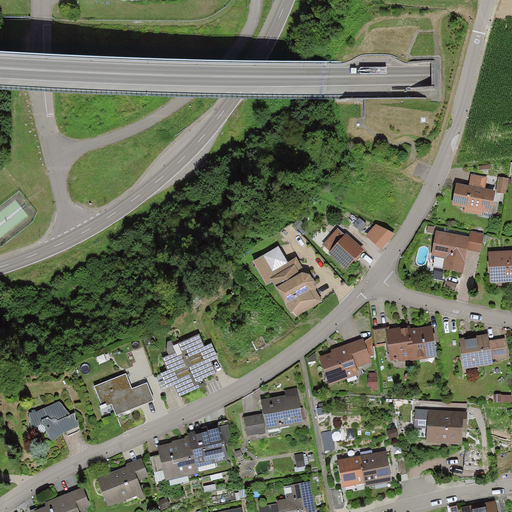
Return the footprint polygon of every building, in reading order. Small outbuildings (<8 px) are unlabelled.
[(470,188),(456,186),(453,206),(463,207),(462,212),(480,215),(481,211),(493,213),(496,193),(484,191),(485,180),(472,178),(470,188)] [(507,180),(499,179),(497,194),(506,195),(507,180)] [(31,217),(18,201),(0,216),(0,240),(1,242),(31,217)] [(368,243),(387,254),(396,238),(376,227),(368,243)] [(467,237),(436,232),(432,256),(446,258),(444,271),(462,274),(466,250),(479,252),(481,235),(468,233),(467,237)] [(362,253),(344,235),(326,253),(343,270),(362,253)] [(511,254),(488,255),(489,283),(511,282),(511,254)] [(300,265),(266,284),(281,310),(287,306),(291,314),(319,298),(300,265)] [(259,325),(244,334),(254,348),(268,339),(259,325)] [(389,328),(372,330),(374,348),(387,347),(389,361),(408,359),(408,362),(435,358),(431,329),(411,331),(410,328),(389,331),(389,328)] [(167,373),(159,376),(166,391),(172,388),(178,401),(200,391),(197,383),(216,374),(211,365),(218,361),(210,345),(204,348),(198,336),(177,345),(182,356),(178,358),(176,354),(168,357),(161,360),(167,373)] [(488,337),(459,341),(463,370),(492,366),(492,361),(509,359),(506,339),(489,342),(488,337)] [(363,343),(368,357),(374,356),(370,338),(363,343)] [(333,354),(318,359),(328,387),(358,377),(355,369),(370,364),(368,357),(363,343),(362,341),(332,351),(333,354)] [(166,343),(166,352),(168,357),(176,354),(170,342),(166,343)] [(125,375),(93,388),(102,410),(111,407),(116,419),(154,403),(146,383),(131,389),(125,375)] [(377,375),(367,375),(367,385),(377,385),(377,375)] [(284,398),(261,402),(266,432),(302,425),(296,390),(283,392),(284,398)] [(35,414),(28,415),(32,430),(39,427),(44,429),(43,437),(52,444),(61,435),(80,427),(73,414),(68,416),(58,403),(35,414)] [(464,413),(414,411),(414,428),(426,429),(426,445),(463,447),(464,413)] [(262,415),(242,419),(246,438),(266,434),(262,415)] [(218,425),(218,427),(222,441),(231,439),(226,423),(218,425)] [(186,436),(187,440),(195,471),(227,462),(222,441),(218,427),(186,436)] [(395,429),(385,432),(388,440),(397,437),(395,429)] [(331,435),(321,436),(321,444),(331,444),(331,435)] [(187,440),(155,448),(164,483),(196,475),(195,471),(187,440)] [(360,458),(366,487),(366,489),(393,484),(386,453),(360,458)] [(302,455),(293,457),(295,470),(304,468),(302,455)] [(360,458),(337,462),(342,492),(366,487),(360,458)] [(126,469),(96,482),(108,511),(143,496),(137,483),(147,478),(140,461),(125,468),(126,469)] [(285,500),(276,502),(278,511),(315,511),(310,483),(291,487),(292,494),(285,500)] [(83,490),(33,509),(34,511),(81,511),(90,509),(83,490)] [(167,499),(155,503),(159,511),(170,507),(167,499)]
